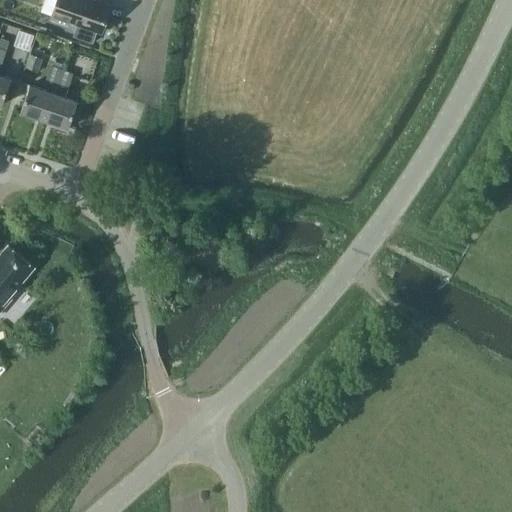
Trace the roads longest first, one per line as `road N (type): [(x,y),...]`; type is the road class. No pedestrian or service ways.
road 1 (secondary): [(197,429),(282,347),(381,228),(476,74),(509,0)]
road 2 (unclassified): [(197,429),(163,392),(126,253),(99,214),(74,196)]
road 3 (residential): [(74,196),(143,0)]
road 4 (secondary): [(105,511),(197,429)]
